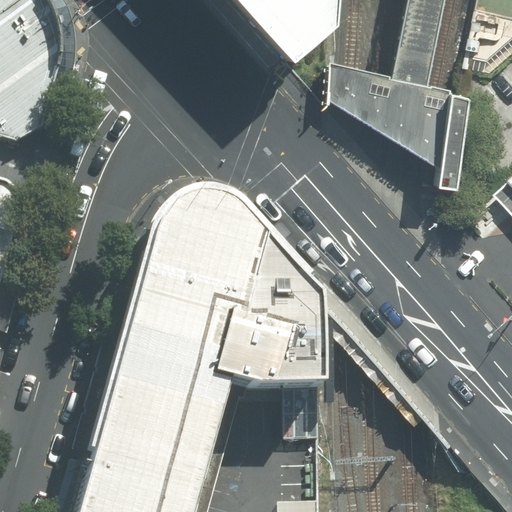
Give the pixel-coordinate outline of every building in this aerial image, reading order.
[(0,0),(0,15),(20,0),(0,0)] [(0,138),(16,143),(39,130),(53,70),(56,49),(52,31),(46,12),(40,0),(20,0),(0,15),(0,138)] [(229,0),(286,62),(324,25),(326,0),(229,0)] [(410,83),(421,86),(441,0),(404,0),(387,78),(410,83)] [(384,75),(325,63),(324,100),(405,151),(433,168),(431,185),(449,187),(460,98),(443,94),(444,89),(425,84),(424,86),(421,86),(410,83),(387,78),(384,78),(384,75)] [(0,280),(21,204),(21,199),(19,193),(15,189),(12,186),(7,183),(0,180),(0,280)] [(69,511),(187,511),(223,384),(250,392),(315,390),(316,301),(301,283),(305,280),(269,239),(239,207),(230,202),(223,199),(213,196),(205,195),(196,195),(187,196),(179,198),(170,203),(162,210),(154,219),(147,229),(69,511)]
